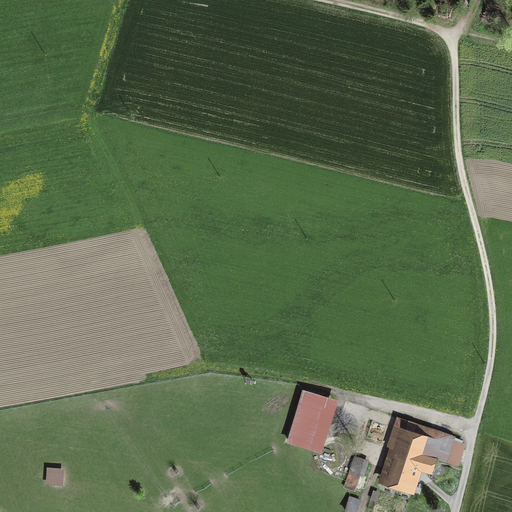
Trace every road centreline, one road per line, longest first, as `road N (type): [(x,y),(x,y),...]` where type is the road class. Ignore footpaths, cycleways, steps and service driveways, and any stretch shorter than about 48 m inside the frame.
road 1 (track): [(454,36),(458,157),(490,299),(490,354),(454,511)]
road 2 (track): [(475,427),(318,385)]
road 3 (track): [(331,0),(454,36)]
